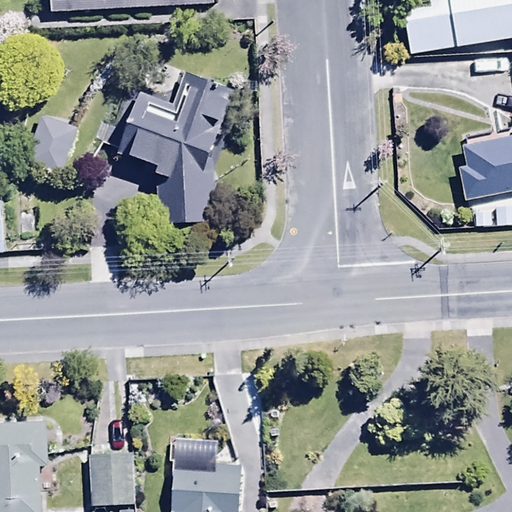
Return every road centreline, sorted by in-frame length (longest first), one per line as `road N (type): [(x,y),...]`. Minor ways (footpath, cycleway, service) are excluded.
road 1 (unclassified): [(337,302),(0,320)]
road 2 (unclassified): [(322,0),(337,302)]
road 3 (unclassified): [(511,293),(337,302)]
